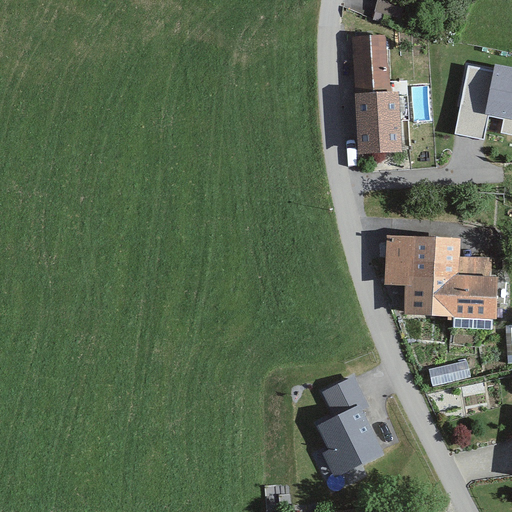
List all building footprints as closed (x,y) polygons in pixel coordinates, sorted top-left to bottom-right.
[(386,35),(354,37),(357,88),(389,86),(386,35)] [(467,64),(452,132),(482,138),(488,114),(506,118),(503,130),(511,132),(511,67),(493,63),(492,69),(467,64)] [(400,153),(397,95),(374,96),(350,97),(353,155),(400,153)] [(458,236),(384,235),(383,279),(401,279),(401,315),(490,316),(490,268),(458,268),(458,236)] [(430,366),(433,381),(470,375),(468,360),(430,366)] [(358,406),(361,412),(371,408),(357,377),(324,392),(334,417),(358,406)] [(361,412),(358,406),(334,417),(317,426),(329,450),(323,453),(335,477),(381,454),(361,412)]
